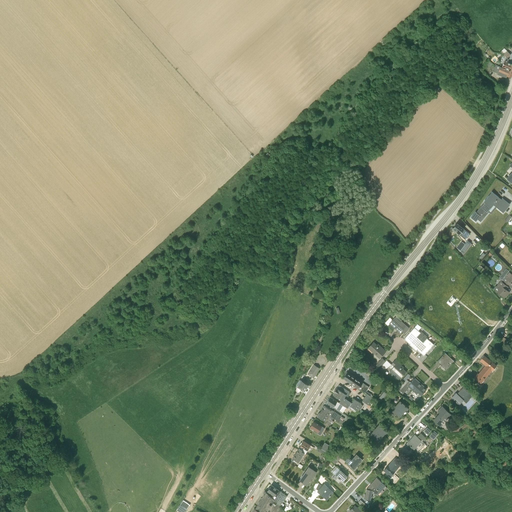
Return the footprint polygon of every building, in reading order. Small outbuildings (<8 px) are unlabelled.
[(501,51),(508,57),(511,53),(505,47),(501,51)] [(511,74),(511,73),(511,64),(507,63),(509,59),(506,57),(502,67),(505,69),(508,71),(508,73),(511,74)] [(503,75),(511,78),(511,74),(508,73),(508,71),(505,69),(502,67),(495,64),(492,71),(497,73),(497,74),(503,76),(503,75)] [(505,210),(511,202),(511,201),(505,196),(504,197),(501,194),(494,188),(489,195),(486,199),(487,199),(479,209),(478,208),(473,214),(479,218),(480,216),(483,219),(492,208),(491,207),(496,201),(498,203),(498,204),(505,210)] [(464,229),(457,223),(456,224),(455,224),(455,225),(455,226),(453,228),(456,231),(456,232),(459,235),(462,237),(465,240),(470,234),(464,229)] [(471,243),(468,241),(467,240),(460,250),(463,253),(471,243)] [(509,280),(511,282),(511,273),(508,276),(505,274),(501,279),(507,284),(509,280)] [(504,297),(506,295),(508,292),(504,289),(506,287),(499,282),(496,287),(499,289),(497,291),(504,297)] [(392,320),(390,317),(385,323),(388,325),(390,323),(400,333),(402,331),(404,333),(409,328),(401,321),(401,320),(396,316),(392,320)] [(413,328),(414,327),(413,327),(416,324),(411,320),(408,323),(411,326),(410,326),(413,328)] [(421,333),(414,327),(404,338),(410,343),(409,344),(416,351),(417,350),(424,356),(434,345),(427,338),(423,342),(417,337),(421,333)] [(379,347),(374,342),(368,348),(379,358),(386,351),(380,346),(379,347)] [(445,353),(440,358),(437,362),(446,370),(453,362),(448,358),(449,357),(445,353)] [(485,365),(491,370),(492,371),(496,365),(484,355),(479,360),(485,365)] [(377,370),(385,361),(382,358),(374,368),(377,370)] [(399,380),(401,377),(403,374),(404,375),(406,373),(405,372),(406,372),(400,366),(401,365),(395,360),(389,367),(392,369),(390,372),(399,380)] [(314,365),(308,374),(313,377),(319,368),(314,365)] [(476,375),(474,378),(481,384),(482,383),(482,384),(484,381),(483,381),(491,370),(485,365),(477,375),(476,375)] [(376,373),(379,376),(386,368),(383,366),(376,373)] [(343,378),(348,381),(367,394),(370,397),(371,395),(366,391),(369,387),(346,372),(345,375),(343,378)] [(380,380),(371,374),(368,378),(376,384),(380,380)] [(410,383),(408,381),(399,390),(403,394),(407,389),(407,388),(408,386),(417,394),(420,397),(421,395),(427,389),(423,386),(422,387),(421,386),(422,385),(419,382),(418,383),(417,382),(417,381),(414,378),(410,383)] [(304,391),(308,385),(302,381),(299,380),(296,385),(298,386),(297,389),(296,389),(296,390),(296,391),(297,391),(297,392),(298,392),(299,392),(299,391),(301,389),(302,389),(301,390),(303,391),(304,390),(304,391)] [(333,394),(341,400),(350,405),(352,407),(357,410),(358,408),(360,410),(363,406),(361,404),(361,403),(354,399),(352,403),(347,400),(348,398),(346,396),(349,392),(339,385),(336,389),(335,389),(334,390),(334,391),(334,392),(333,394)] [(452,397),(451,398),(459,405),(464,400),(463,400),(466,397),(469,400),(472,396),(470,394),(470,393),(463,387),(457,394),(456,393),(454,395),(454,394),(452,397)] [(362,401),(368,405),(373,399),(370,397),(367,394),(362,401)] [(382,394),(377,400),(381,403),(385,396),(382,394)] [(343,406),(347,408),(350,405),(341,400),(339,403),(330,397),(326,402),(340,411),(343,406)] [(400,402),(395,407),(402,413),(407,408),(400,402)] [(342,425),(344,422),(339,419),(341,416),(324,405),(324,406),(323,407),(323,408),(321,410),(333,418),(342,425)] [(434,420),(441,426),(451,415),(442,406),(438,411),(440,413),(434,420)] [(402,413),(395,407),(390,412),(397,418),(402,413),(404,414),(402,413)] [(328,427),(330,424),(330,423),(333,418),(321,410),(319,413),(318,414),(318,415),(317,416),(325,421),(323,424),(328,427)] [(324,428),(314,421),(310,427),(314,429),(313,431),(320,435),(324,428)] [(374,431),(383,438),(381,437),(386,431),(379,426),(374,431)] [(382,438),(383,438),(374,431),(369,436),(376,442),(381,437),(382,438)] [(407,443),(414,449),(418,452),(425,444),(420,439),(421,438),(423,441),(426,438),(421,433),(417,437),(414,435),(407,443)] [(306,453),(311,445),(303,441),(300,446),(301,446),(300,448),(299,448),(299,449),(306,453)] [(325,443),(321,448),(329,453),(332,448),(325,443)] [(316,451),(327,457),(328,453),(318,447),(316,451)] [(293,458),(298,462),(299,462),(304,453),(305,454),(306,453),(299,449),(293,458)] [(333,458),(337,462),(341,457),(336,453),(332,457),(333,458)] [(348,457),(345,461),(354,469),(360,463),(362,460),(360,457),(361,456),(358,453),(357,454),(356,454),(351,460),(348,457)] [(335,464),(337,462),(333,458),(332,457),(332,456),(329,459),(335,464)] [(388,465),(384,470),(391,477),(396,472),(395,471),(399,467),(392,461),(389,465),(388,465)] [(316,472),(313,470),(309,467),(301,478),(304,480),(303,481),(307,484),(316,472)] [(333,478),(338,483),(341,480),(343,482),(347,477),(340,470),(333,478)] [(364,495),(364,498),(370,499),(371,492),(377,493),(379,491),(380,492),(385,486),(377,478),(367,489),(365,495),(364,495)] [(326,500),(333,492),(324,484),(317,491),(326,500)] [(286,496),(282,492),(272,485),(270,488),(268,488),(268,489),(268,490),(267,491),(276,497),(275,499),(280,505),(286,496)] [(273,511),(274,511),(284,511),(277,504),(275,506),(273,504),(275,501),(279,506),(280,505),(275,499),(274,500),(266,492),(260,501),(259,501),(258,502),(258,503),(257,505),(262,511),(273,511)] [(177,509),(177,510),(179,511),(185,511),(186,511),(186,510),(189,506),(188,506),(183,501),(180,506),(177,509)]
